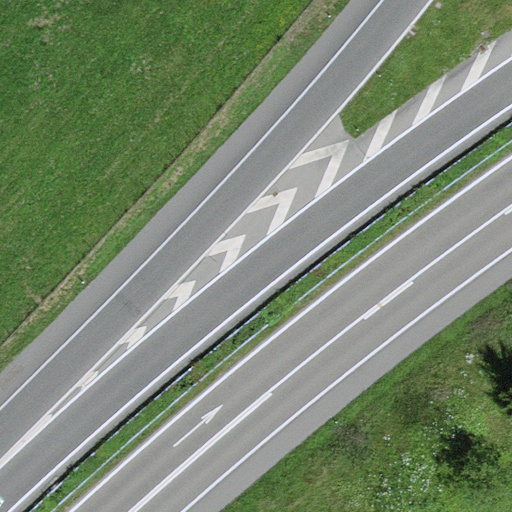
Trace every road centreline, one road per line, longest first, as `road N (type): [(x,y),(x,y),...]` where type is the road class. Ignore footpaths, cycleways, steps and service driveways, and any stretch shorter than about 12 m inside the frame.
road 1 (motorway): [(511,84),(290,244),(0,471)]
road 2 (motorway): [(406,0),(0,442)]
road 3 (trunk): [(104,511),(427,240),(511,181)]
